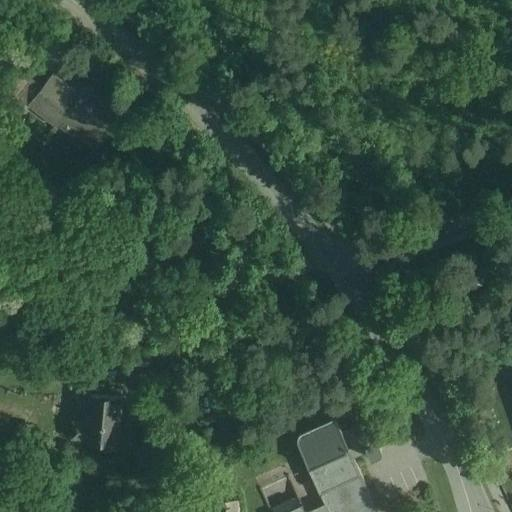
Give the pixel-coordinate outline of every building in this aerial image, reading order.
[(21,69),(5,90),(16,99),(31,79),(21,71),(22,70),(21,69)] [(120,113),(87,88),(88,87),(87,86),(80,96),(53,75),(54,73),(53,72),(42,87),(30,102),(31,103),(59,124),(57,126),(58,127),(66,116),(100,143),(98,145),(99,146),(113,128),(111,127),(122,113),(121,112),(120,113)] [(31,79),(16,99),(28,108),(31,103),(30,102),(42,87),(32,80),(33,78),(32,78),(31,79)] [(92,367),(68,365),(67,379),(91,381),(92,367)] [(122,396),(89,393),(86,421),(73,420),(72,437),(85,438),(85,439),(119,442),(122,396)] [(361,415),(350,420),(360,441),(370,436),(361,415)] [(370,492),(336,417),(301,433),(299,435),(298,438),(297,441),(298,443),(325,503),(326,503),(330,511),(373,511),(368,500),(370,496),(370,492)] [(325,503),(306,511),(302,504),(285,511),(330,511),(326,503),(325,503)]
